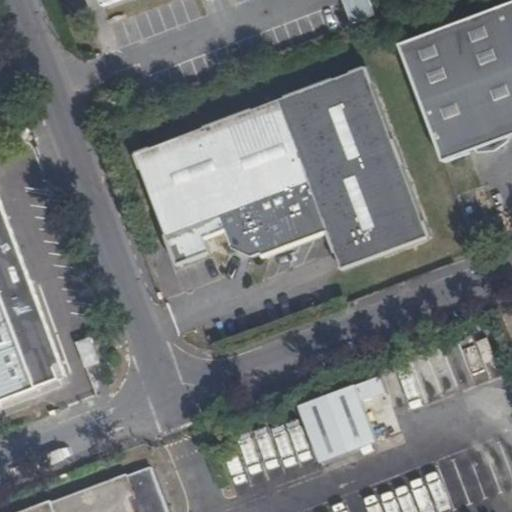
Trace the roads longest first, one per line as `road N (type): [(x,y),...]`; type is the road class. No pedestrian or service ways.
road 1 (unclassified): [(22,0),(173,400)]
road 2 (unclassified): [(173,400),(511,271)]
road 3 (unclassified): [(0,463),(173,400)]
